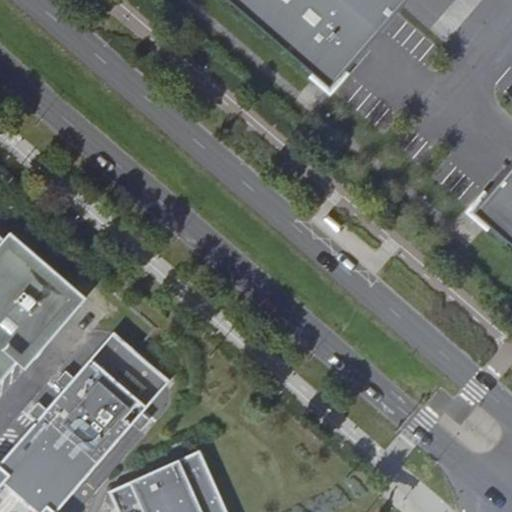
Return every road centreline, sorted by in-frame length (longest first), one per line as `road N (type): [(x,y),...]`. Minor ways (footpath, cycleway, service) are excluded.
road 1 (primary): [(0,62),(511,504)]
road 2 (primary): [(511,415),(26,0)]
